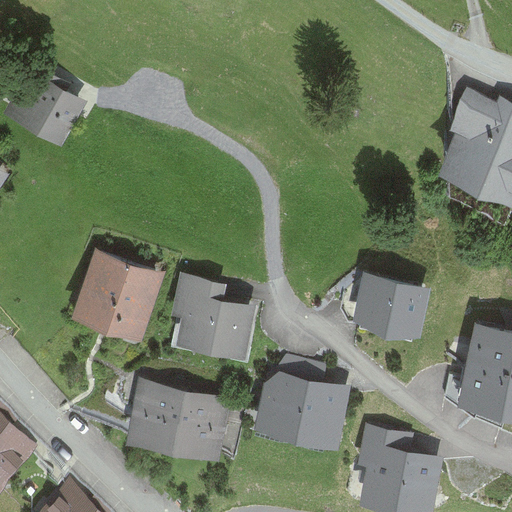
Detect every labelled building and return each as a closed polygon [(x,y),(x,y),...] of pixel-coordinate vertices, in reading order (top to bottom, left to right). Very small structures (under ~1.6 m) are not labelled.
[(37,63),(14,102),(60,129),(79,97),(47,78),(51,71),(37,63)] [(459,148),(511,173),(511,106),(471,87),(457,117),(471,124),(459,148)] [(102,249),(82,304),(136,323),(156,269),(102,249)] [(187,272),(179,305),(189,307),(184,330),(241,342),(249,305),(217,298),(220,280),(187,272)] [(370,274),(362,309),(415,321),(422,285),(370,274)] [(511,330),(481,324),(468,383),(485,386),(484,389),(511,394),(511,330)] [(274,379),(267,413),(330,427),(339,385),(302,376),(303,374),(281,369),(278,380),(274,379)] [(223,398),(145,381),(136,426),(214,442),(223,398)] [(0,413),(0,474),(30,444),(0,413)] [(368,483),(427,496),(436,457),(377,444),(368,483)] [(247,478),(306,492),(313,462),(254,449),(247,478)] [(99,511),(70,483),(40,511),(99,511)]
